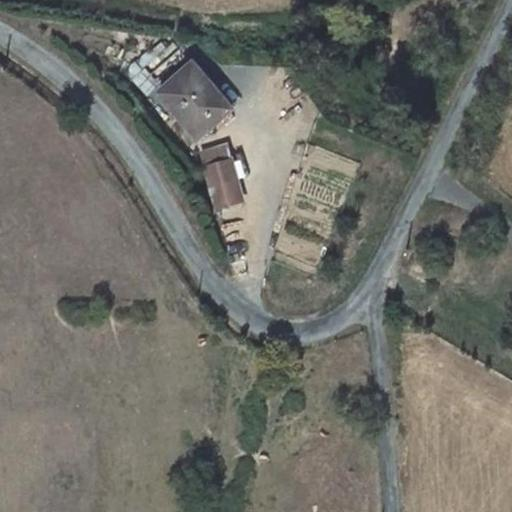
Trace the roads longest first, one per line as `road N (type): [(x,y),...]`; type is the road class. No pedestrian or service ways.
road 1 (unclassified): [(0,32),(72,84),(123,138),(210,279),(247,318),(285,332),(315,332),(372,287)]
road 2 (unclassified): [(372,287),(511,12)]
road 3 (unclassified): [(393,511),(372,287)]
